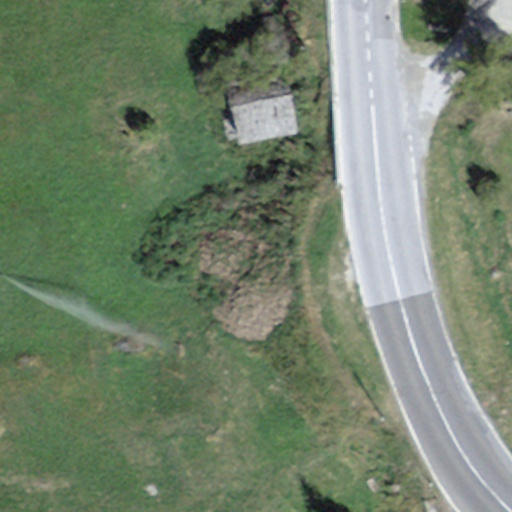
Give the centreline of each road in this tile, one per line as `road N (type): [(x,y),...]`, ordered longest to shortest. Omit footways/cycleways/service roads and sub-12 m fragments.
road 1 (secondary): [(365,0),(382,218),(407,327),(446,424),(511,511)]
road 2 (track): [(376,158),(451,66),(483,0)]
